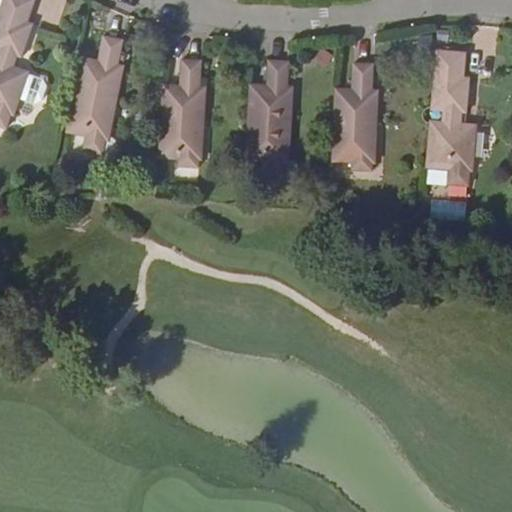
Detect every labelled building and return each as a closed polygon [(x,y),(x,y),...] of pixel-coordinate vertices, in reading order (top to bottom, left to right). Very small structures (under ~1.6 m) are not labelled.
[(34,1),(31,0),(3,0),(0,10),(0,117),(11,121),(17,103),(21,104),(29,78),(13,73),(16,61),(22,63),(33,28),(26,26),(34,1)] [(98,63),(81,59),(66,133),(87,137),(83,153),(103,157),(103,155),(107,156),(117,101),(106,98),(108,90),(116,91),(120,67),(117,66),(123,43),(103,38),(98,63)] [(464,55),(436,52),(431,109),(428,109),(426,109),(424,110),(423,111),(421,113),(421,115),(420,117),(421,118),(421,120),(422,122),(424,123),(425,125),(427,126),(429,126),(426,167),(448,170),(446,185),(466,186),(467,172),(471,173),(476,126),(459,124),(460,113),(465,114),(468,79),(462,79),(464,55)] [(178,88),(162,86),(158,160),(177,162),(177,168),(198,168),(198,161),(201,161),(203,122),(191,121),(191,112),(200,112),(201,88),(198,88),(200,63),(179,62),(178,88)] [(265,87),(249,86),(245,163),(264,165),(263,179),(283,180),(283,179),(286,180),(288,124),(277,123),(278,114),(285,114),(287,88),(284,87),(286,63),(266,62),(265,87)] [(351,90),(334,89),(332,160),(351,163),(351,169),(370,171),(371,162),(375,163),(377,124),(365,124),(365,116),(373,116),(374,91),(371,91),(372,66),(352,65),(351,90)] [(123,67),(120,67),(116,91),(108,90),(106,98),(117,101),(123,67)] [(205,88),(201,88),(200,112),(191,112),(191,121),(203,122),(205,88)] [(290,89),(287,88),(285,114),(278,114),(277,123),(288,124),(290,89)] [(378,92),(374,91),(373,116),(365,116),(365,124),(377,124),(378,92)]
